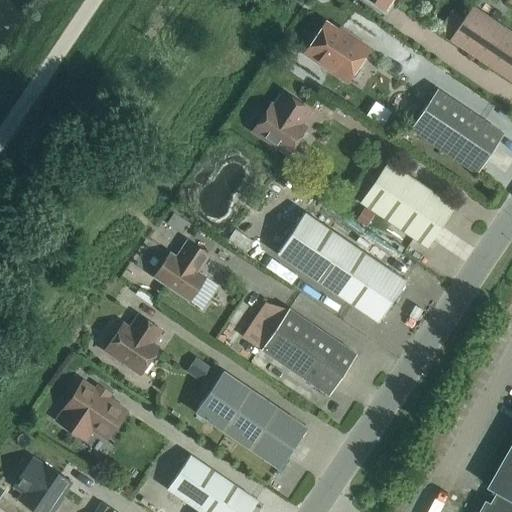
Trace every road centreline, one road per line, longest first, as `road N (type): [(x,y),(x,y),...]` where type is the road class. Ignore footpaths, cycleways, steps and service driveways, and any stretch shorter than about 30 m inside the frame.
road 1 (unclassified): [(317,511),(511,222)]
road 2 (unclassified): [(0,137),(92,0)]
